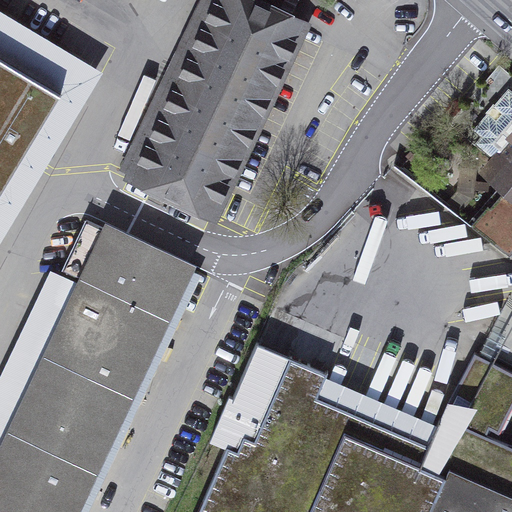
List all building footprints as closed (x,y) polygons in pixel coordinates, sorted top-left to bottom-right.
[(246,0),(216,0),(133,175),(212,212),(301,25),(246,0)] [(0,160),(65,58),(0,16),(0,160)] [(511,91),(508,88),(493,106),(498,109),(493,116),(488,112),(473,129),(481,136),(475,142),(495,159),(487,169),(511,190),(494,212),(511,227),(511,91)] [(108,229),(0,455),(0,511),(69,511),(187,266),(108,229)] [(511,511),(511,443),(486,432),(489,425),(498,430),(511,404),(511,371),(474,351),(447,403),(451,405),(442,423),(437,420),(428,439),(410,431),(409,434),(317,395),(327,371),(256,341),(232,396),(229,395),(210,439),(226,445),(196,511),(511,511)]
